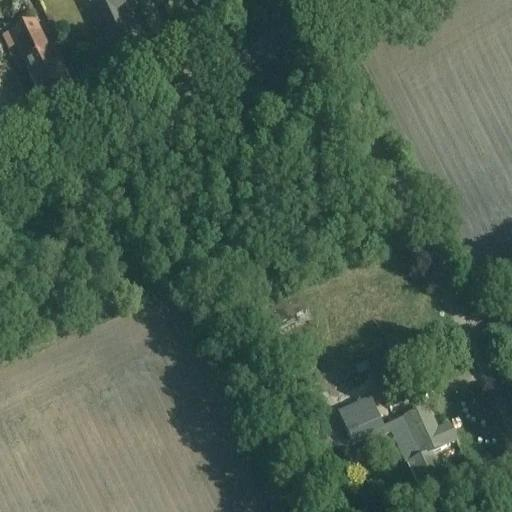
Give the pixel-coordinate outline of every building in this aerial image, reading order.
[(126,16),(118,0),(104,0),(89,7),(98,28),(101,26),(115,57),(135,48),(127,31),(129,30),(123,17),(126,16)] [(118,0),(126,16),(138,10),(132,0),(118,0)] [(190,0),(194,7),(206,0),(208,0),(213,8),(228,0),(190,0)] [(52,63),(48,55),(39,35),(17,46),(39,94),(51,89),(55,97),(63,93),(67,81),(57,61),(52,63)] [(511,298),(497,305),(502,315),(509,331),(511,329),(511,298)] [(257,320),(265,334),(304,314),(297,299),(257,320)] [(383,433),(373,410),(342,424),(352,446),(383,433)] [(440,477),(430,455),(456,444),(449,428),(437,434),(426,411),(404,421),(422,461),(410,466),(419,487),(440,477)]
